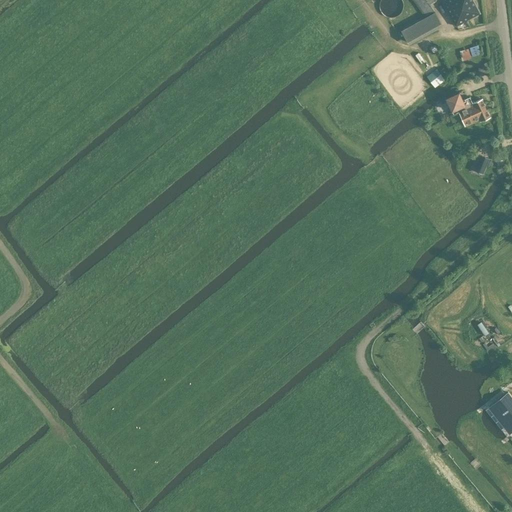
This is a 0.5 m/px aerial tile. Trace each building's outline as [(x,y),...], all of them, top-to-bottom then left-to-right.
[(405,12),(405,11),(405,10),(405,9),(405,8),(405,7),(404,6),(404,5),(403,4),(402,3),(401,2),(400,1),(399,0),(398,0),(397,0),(389,0),(387,1),(386,2),(385,2),(385,3),(384,4),(383,5),(383,6),(382,7),(382,8),(382,9),(382,10),(382,11),(382,12),(382,13),(382,14),(382,15),(383,16),(383,17),(384,18),(384,19),(386,20),(387,21),(389,22),(391,23),(392,23),(394,23),(395,23),(396,23),(397,22),(398,22),(399,21),(400,21),(401,20),(402,20),(402,19),(403,18),(404,17),(404,16),(405,15),(405,14),(405,13),(405,12)] [(411,0),(427,23),(436,16),(433,10),(447,1),(446,0),(411,0)] [(472,0),(457,0),(443,8),(457,32),(482,18),(472,0)] [(423,28),(416,17),(399,26),(405,37),(423,28)] [(481,44),(463,49),(465,56),(483,51),(481,44)] [(443,48),(446,58),(453,55),(450,46),(443,48)] [(484,81),(490,78),(487,71),(481,74),(484,81)] [(446,84),(439,75),(429,82),(436,92),(446,84)] [(496,122),(487,104),(478,109),(475,103),(459,111),(469,132),(484,125),(485,127),(496,122)] [(504,165),(503,160),(502,157),(495,159),(496,162),(498,167),(504,165)] [(485,179),(489,171),(490,172),(494,165),(492,164),(482,160),(476,175),(485,179)] [(486,341),(490,338),(483,327),(478,330),(486,341)] [(511,407),(506,399),(494,408),(499,415),(495,418),(505,431),(510,428),(511,430),(511,407)]
